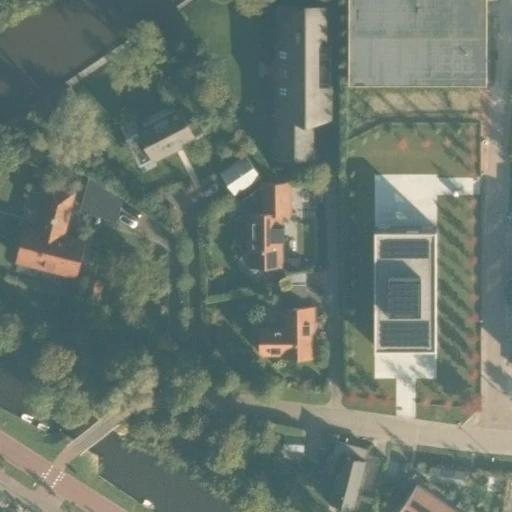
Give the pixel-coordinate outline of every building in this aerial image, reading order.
[(486,82),(485,0),(348,0),(349,82),(486,82)] [(298,26),(296,26),(296,35),(298,35),(298,43),(279,43),(279,98),(331,98),(331,10),(298,10),(298,26)] [(180,107),(140,128),(153,155),(156,154),(158,159),(172,152),(169,147),(198,132),(204,129),(198,118),(188,123),(181,108),(180,107)] [(296,115),(273,115),(273,158),(296,158),(296,122),(296,115)] [(247,154),(220,172),(235,194),(261,176),(247,154)] [(124,196),(90,174),(80,211),(117,220),(124,196)] [(262,185),(237,201),(243,210),(246,208),(248,212),(281,211),(281,213),(290,213),(289,181),(262,181),(262,185)] [(48,184),(37,228),(28,226),(19,259),(77,273),(85,240),(65,235),(76,190),(48,184)] [(280,227),(281,227),(281,213),(281,211),(248,212),(249,250),(245,252),(242,256),(241,261),(243,265),(247,267),(252,268),(256,266),(259,262),(282,262),(281,238),(280,238),(280,227)] [(374,227),(374,347),(436,347),(436,227),(374,227)] [(82,301),(98,305),(104,281),(88,277),(82,301)] [(281,325),(258,325),(258,355),(281,355),(281,356),(314,356),(314,307),(300,307),(300,297),(305,297),(305,284),(277,284),(277,296),(281,296),(281,325)] [(285,434),(284,449),(303,451),(305,436),(285,434)] [(331,502),(353,508),(369,450),(337,441),(329,471),(338,473),(331,502)] [(457,511),(417,485),(398,511),(457,511)]
